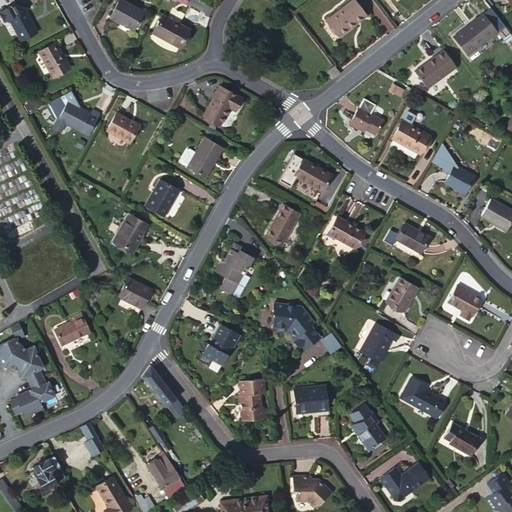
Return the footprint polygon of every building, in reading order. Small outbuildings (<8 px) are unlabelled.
[(0,15),(0,9),(14,2),(12,0),(1,0),(0,1),(0,22),(3,21),(0,15)] [(121,0),(116,0),(109,14),(132,27),(141,11),(121,0)] [(355,19),(364,12),(353,0),(352,0),(328,19),(340,35),(357,22),(355,19)] [(27,7),(21,10),(18,4),(15,4),(14,2),(0,9),(0,15),(3,21),(8,18),(20,40),(36,31),(24,9),(27,7)] [(184,12),(173,6),(167,17),(162,15),(153,32),(178,46),(188,29),(178,24),(184,12)] [(366,14),(364,12),(355,19),(357,22),(366,14)] [(497,31),(483,13),(453,36),(467,54),(497,31)] [(51,74),(67,65),(54,41),(38,51),(51,74)] [(430,62),(444,51),(443,50),(429,60),(430,62)] [(455,67),(444,51),(430,62),(429,60),(415,70),(427,87),(455,67)] [(69,67),(67,65),(51,74),(52,76),(69,67)] [(332,78),(339,72),(334,66),(327,71),(332,78)] [(241,98),(219,85),(203,115),(219,124),(228,107),(234,109),(241,98)] [(405,91),(397,87),(392,95),(400,100),(405,91)] [(474,96),(467,102),(471,107),(478,102),(474,96)] [(40,97),(25,103),(28,112),(43,106),(40,97)] [(53,125),(54,128),(58,130),(61,130),(65,123),(87,135),(97,117),(90,113),(66,100),(53,125)] [(350,123),(357,128),(359,125),(364,128),(375,133),(383,119),(359,107),(350,123)] [(116,113),(106,131),(128,143),(138,125),(116,113)] [(402,119),(392,137),(419,152),(429,135),(411,125),(411,124),(402,119)] [(212,157),(215,159),(222,146),(204,137),(195,152),(187,166),(186,167),(201,176),(212,157)] [(432,161),(436,163),(445,147),(442,143),(432,161)] [(445,147),(436,163),(443,167),(442,169),(449,173),(445,181),(464,192),(474,175),(456,165),(457,165),(445,147)] [(187,166),(195,152),(189,148),(186,149),(180,160),(181,162),(187,166)] [(205,177),(215,159),(212,157),(201,176),(205,177)] [(293,174),(296,176),(305,159),(302,158),(293,174)] [(305,159),(296,176),(322,190),(331,174),(305,159)] [(179,190),(160,179),(145,205),(163,216),(179,190)] [(511,217),(511,209),(490,198),(481,215),(498,224),(497,226),(505,230),(511,217)] [(283,203),(265,235),(282,244),(299,212),(283,203)] [(145,223),(128,214),(113,241),(132,251),(140,237),(139,236),(145,223)] [(363,229),(337,215),(327,232),(353,247),(363,229)] [(428,236),(405,223),(396,239),(419,252),(428,236)] [(222,263),(220,262),(215,270),(227,276),(221,287),(232,293),(247,265),(248,266),(255,253),(234,241),(225,258),(222,263)] [(399,276),(394,284),(396,285),(385,305),(401,314),(417,286),(399,276)] [(127,277),(118,296),(140,307),(150,289),(127,277)] [(396,285),(394,284),(383,304),(385,305),(396,285)] [(481,299),(456,286),(447,302),(461,310),(459,314),(468,319),(470,316),(471,316),(481,299)] [(140,307),(118,296),(114,302),(137,314),(140,307)] [(287,304),(275,303),(274,312),(277,315),(275,331),(287,332),(291,330),(295,337),(292,339),(302,352),(321,337),(312,325),(314,322),(302,306),(296,305),(295,303),(289,303),(287,304)] [(89,332),(80,313),(69,318),(71,321),(53,329),(61,345),(89,332)] [(375,321),(359,350),(379,362),(391,339),(395,341),(398,334),(375,321)] [(0,365),(2,364),(3,367),(7,365),(10,366),(21,346),(19,345),(16,339),(24,336),(18,322),(10,326),(15,338),(0,344),(0,365)] [(208,344),(200,359),(209,365),(212,361),(222,366),(227,355),(226,355),(230,347),(232,348),(239,336),(220,325),(213,337),(214,338),(210,346),(208,344)] [(342,345),(332,332),(321,340),(332,353),(342,345)] [(27,350),(21,346),(10,366),(16,370),(27,350)] [(9,402),(15,415),(22,412),(24,417),(43,408),(40,403),(54,396),(48,383),(45,384),(39,370),(43,368),(34,350),(30,351),(27,350),(16,370),(19,371),(21,377),(26,375),(32,389),(31,393),(25,395),(25,396),(21,394),(15,397),(16,399),(9,402)] [(156,374),(148,365),(141,377),(164,407),(166,406),(172,415),(179,409),(182,407),(156,374)] [(410,377),(399,397),(436,418),(445,401),(425,390),(427,387),(410,377)] [(239,405),(241,404),(242,404),(243,408),(241,408),(242,410),(241,411),(240,413),(240,415),(241,417),(241,418),(242,419),(243,421),(264,419),(263,408),(261,407),(260,395),(265,394),(263,379),(239,381),(241,394),(238,395),(239,405)] [(327,414),(326,389),(294,391),(296,415),(327,414)] [(179,409),(172,415),(176,419),(183,414),(179,409)] [(372,413),(352,426),(368,449),(385,438),(374,423),(377,420),(372,413)] [(94,454),(104,449),(93,430),(94,429),(90,422),(79,427),(94,454)] [(451,423),(447,430),(454,434),(450,441),(449,444),(471,455),(479,438),(451,423)] [(156,426),(149,430),(156,440),(163,436),(156,426)] [(454,434),(447,430),(443,438),(450,441),(454,434)] [(163,436),(156,440),(159,444),(165,440),(163,436)] [(167,499),(185,487),(163,453),(156,458),(158,461),(147,468),(167,499)] [(64,476),(52,456),(48,459),(46,458),(43,460),(42,460),(31,466),(37,476),(35,477),(43,491),(56,483),(55,481),(64,476)] [(145,465),(147,468),(158,461),(156,458),(145,465)] [(393,497),(392,499),(399,501),(400,499),(429,479),(419,465),(403,476),(402,477),(398,476),(398,474),(395,468),(380,478),(393,497)] [(490,496),(486,498),(494,510),(501,511),(511,511),(511,493),(505,484),(508,482),(501,473),(497,476),(486,483),(491,490),(488,490),(490,496)] [(311,476),(294,476),(294,491),(297,491),(297,501),(309,502),(316,508),(331,492),(319,480),(316,482),(311,482),(311,476)] [(126,511),(131,509),(111,478),(95,488),(108,508),(104,511),(126,511)] [(2,480),(0,481),(0,491),(7,501),(13,496),(2,480)] [(196,489),(170,507),(173,511),(186,511),(204,500),(196,489)] [(154,504),(147,491),(136,497),(144,510),(154,504)] [(13,496),(7,501),(13,511),(16,511),(21,509),(13,496)] [(266,511),(265,496),(220,501),(220,511),(266,511)]
